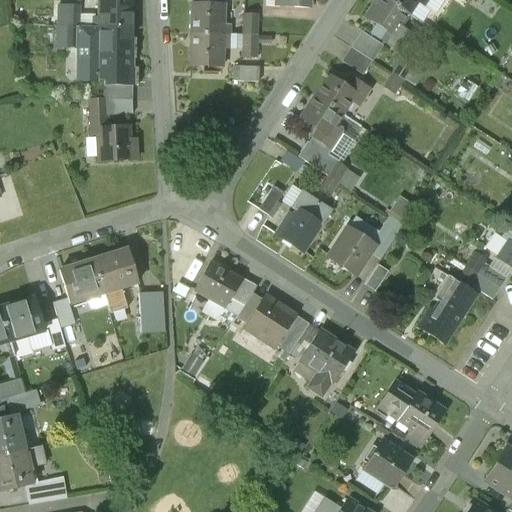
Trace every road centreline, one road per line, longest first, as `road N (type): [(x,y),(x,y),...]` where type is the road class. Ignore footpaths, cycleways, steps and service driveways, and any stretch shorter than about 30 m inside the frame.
road 1 (residential): [(486,405),(176,194)]
road 2 (residential): [(334,0),(232,155),(176,194)]
road 3 (residential): [(176,194),(159,155),(149,0)]
road 4 (residential): [(176,194),(0,249)]
road 5 (residential): [(418,511),(486,405)]
